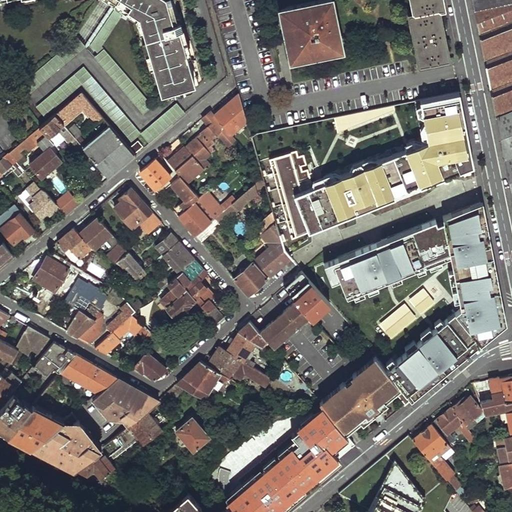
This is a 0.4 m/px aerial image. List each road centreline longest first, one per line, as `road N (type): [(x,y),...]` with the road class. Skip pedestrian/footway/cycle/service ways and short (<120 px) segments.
road 1 (residential): [(0,298),(160,386),(247,306)]
road 2 (residential): [(300,511),(483,359),(511,347)]
road 3 (residential): [(458,0),(511,248)]
road 4 (residential): [(247,306),(128,169)]
road 5 (residential): [(0,278),(128,169)]
